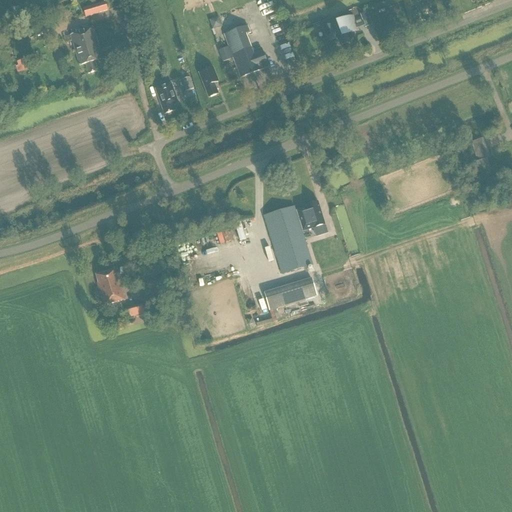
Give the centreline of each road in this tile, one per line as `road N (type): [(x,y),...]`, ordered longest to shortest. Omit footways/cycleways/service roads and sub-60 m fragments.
road 1 (residential): [(171,192),(159,143),(511,3)]
road 2 (unclassified): [(171,192),(511,56)]
road 3 (unclassified): [(0,254),(171,192)]
